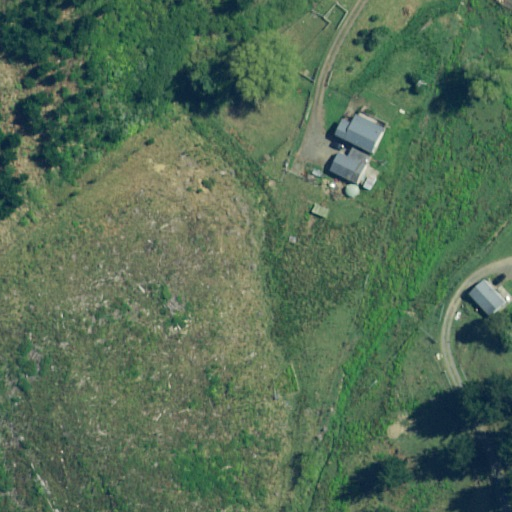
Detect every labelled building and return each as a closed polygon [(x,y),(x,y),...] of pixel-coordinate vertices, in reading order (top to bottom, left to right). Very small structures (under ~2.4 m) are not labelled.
[(325,97),(324,108),(335,110),(336,98),(325,97)] [(385,121),(362,109),(355,123),(346,119),(338,134),(374,153),(389,123),(385,121)] [(365,165),(340,153),(332,171),(356,182),(365,165)] [(329,209),(316,204),(313,212),(326,218),(329,209)] [(507,301),(487,280),(472,293),(474,296),(467,303),(476,314),(483,307),(491,316),(507,301)]
